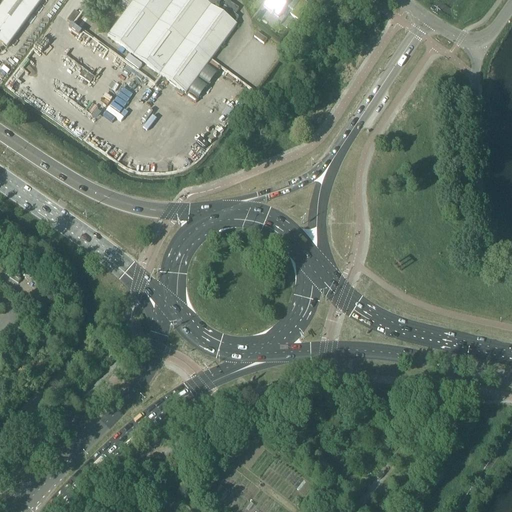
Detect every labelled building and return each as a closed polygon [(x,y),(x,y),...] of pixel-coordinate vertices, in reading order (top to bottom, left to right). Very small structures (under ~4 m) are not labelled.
[(6,0),(0,9),(0,44),(6,49),(42,0),(6,0)] [(134,0),(107,37),(186,95),(213,58),(221,48),(237,26),(234,24),(238,18),(234,15),(238,10),(227,2),(223,7),(227,10),(225,12),(223,10),(220,13),(215,10),(201,0),(134,0)] [(201,0),(215,10),(221,0),(201,0)] [(308,5),(301,0),(268,0),(265,5),(263,8),(272,14),(273,15),(278,18),(286,7),(293,12),(290,16),(298,21),(303,15),(301,14),(308,5)] [(267,40),(257,33),(254,38),(263,45),(267,40)] [(9,279),(18,285),(21,280),(12,274),(9,279)]
